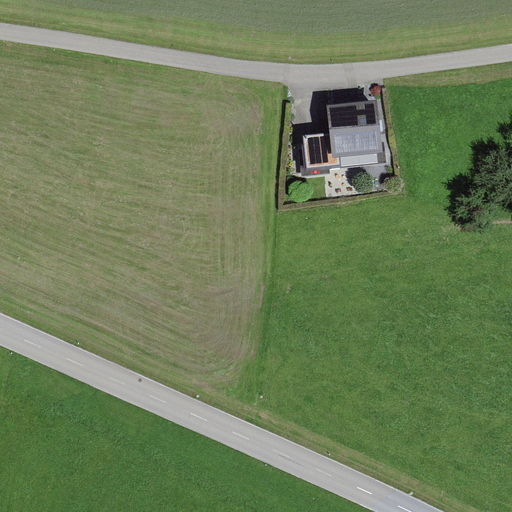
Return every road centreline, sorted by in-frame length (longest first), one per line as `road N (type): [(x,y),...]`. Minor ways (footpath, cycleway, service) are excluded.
road 1 (unclassified): [(0,33),(268,73),(329,75),(511,54)]
road 2 (tertiary): [(0,330),(410,511)]
